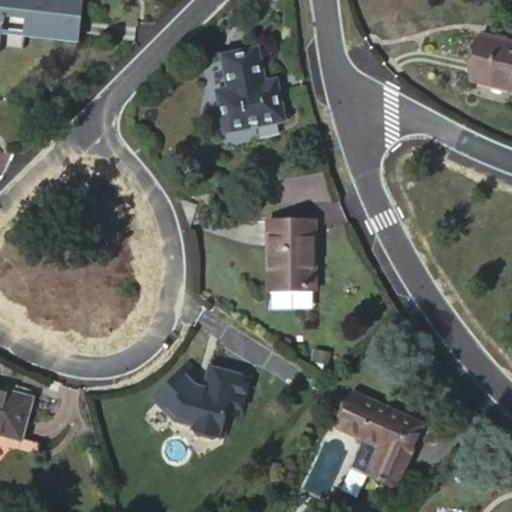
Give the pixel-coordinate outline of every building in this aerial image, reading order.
[(0,0),(0,20),(1,16),(23,19),(21,33),(75,39),(79,0),(0,0)] [(511,43),(480,37),(471,78),(511,87),(511,43)] [(260,50),(224,55),(229,89),(217,91),(224,132),(285,122),(281,95),(268,97),(265,83),(260,50)] [(279,81),(265,83),(268,97),(281,95),(279,81)] [(313,218),(268,218),(268,288),(314,287),(313,218)] [(186,365),(151,399),(173,420),(193,425),(192,428),(195,434),(214,439),(219,436),(225,411),(240,415),(250,377),(208,367),(202,389),(194,387),(195,383),(190,378),(195,373),(186,365)] [(30,395),(0,386),(0,431),(18,437),(30,395)] [(425,424),(359,393),(344,425),(389,446),(375,475),(396,484),(425,424)] [(371,511),(363,503),(353,511),(371,511)]
